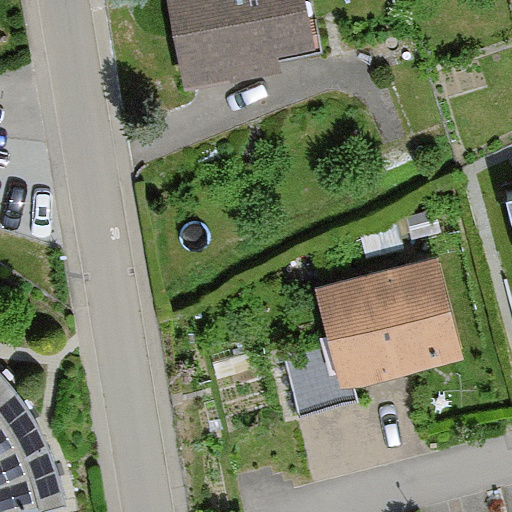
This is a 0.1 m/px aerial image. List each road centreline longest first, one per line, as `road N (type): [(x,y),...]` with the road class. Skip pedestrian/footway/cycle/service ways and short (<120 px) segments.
road 1 (residential): [(143,511),(54,0)]
road 2 (residential): [(511,479),(393,511)]
